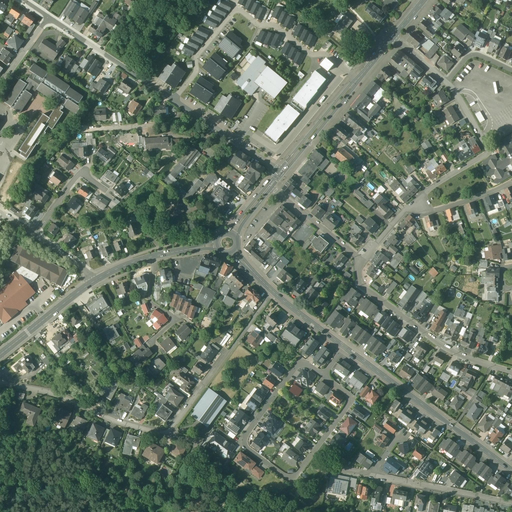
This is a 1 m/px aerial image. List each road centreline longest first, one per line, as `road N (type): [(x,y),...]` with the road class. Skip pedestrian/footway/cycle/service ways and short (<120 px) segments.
road 1 (residential): [(323,375),(348,403),(297,474),(285,476),(250,452),(244,435),(295,367),(307,364)]
road 2 (residential): [(174,98),(195,73),(195,57),(237,9),(308,53),(327,54),(356,80)]
road 3 (tertiary): [(511,469),(342,347)]
road 4 (residential): [(511,372),(439,344),(360,284),(362,260)]
road 5 (residential): [(271,290),(165,434)]
road 6 (residential): [(165,434),(0,381)]
road 7 (residential): [(446,81),(487,151),(414,202)]
road 8 (residential): [(47,17),(174,98)]
road 9 (residential): [(511,503),(373,476)]
road 10 (residential): [(174,98),(280,172)]
road 11 (residential): [(156,350),(150,342),(176,319),(149,301),(152,256)]
road 12 (tertiary): [(0,354),(95,280)]
